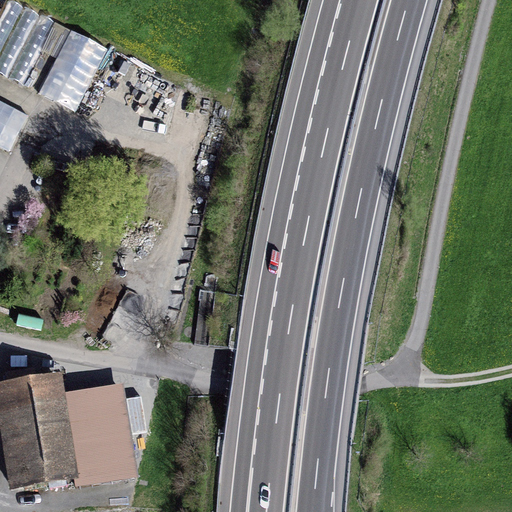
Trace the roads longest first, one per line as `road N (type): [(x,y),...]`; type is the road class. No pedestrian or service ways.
road 1 (motorway): [(313,511),(342,290),(409,0)]
road 2 (track): [(487,0),(406,374),(452,381),(511,371)]
road 3 (motorway): [(361,0),(321,156),(275,426)]
road 4 (unclassified): [(0,337),(229,374),(406,374)]
